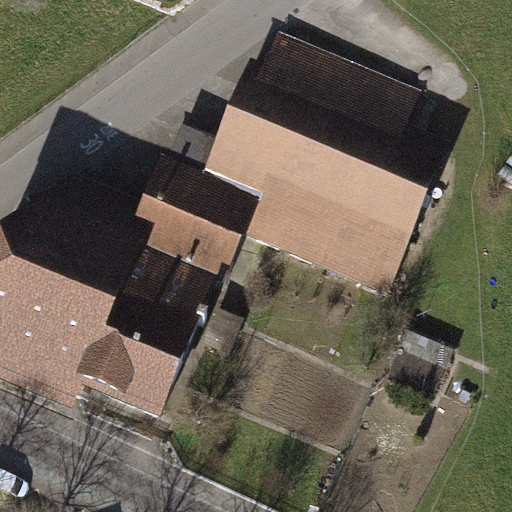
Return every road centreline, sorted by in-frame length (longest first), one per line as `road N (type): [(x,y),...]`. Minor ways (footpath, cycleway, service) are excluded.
road 1 (residential): [(0,197),(269,0)]
road 2 (tertiary): [(153,511),(0,447)]
